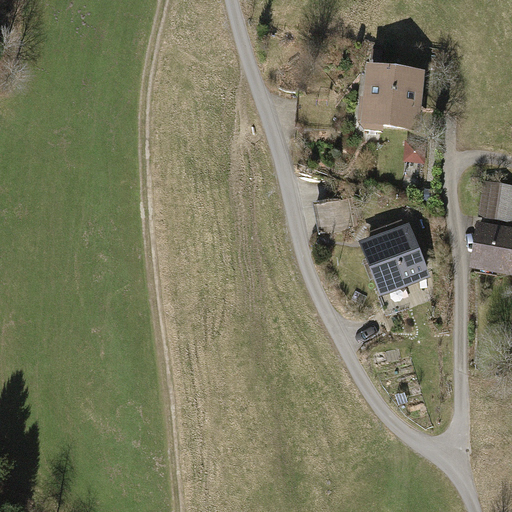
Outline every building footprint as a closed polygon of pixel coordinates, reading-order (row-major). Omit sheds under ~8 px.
[(383,51),(372,50),(372,60),(382,61),(383,51)] [(425,74),(366,68),(363,101),(360,101),(358,126),(364,134),(383,135),(383,131),(419,135),(425,74)] [(336,95),(297,93),(295,128),(334,130),(336,95)] [(427,144),(405,142),(404,163),(426,164),(427,144)] [(511,187),(485,184),(480,219),(511,223),(511,187)] [(349,199),(314,205),(319,236),(354,230),(349,199)] [(407,227),(357,248),(379,301),(429,280),(407,227)] [(511,232),(477,228),(471,273),(511,278),(511,232)] [(404,395),(396,398),(399,407),(407,405),(404,395)]
